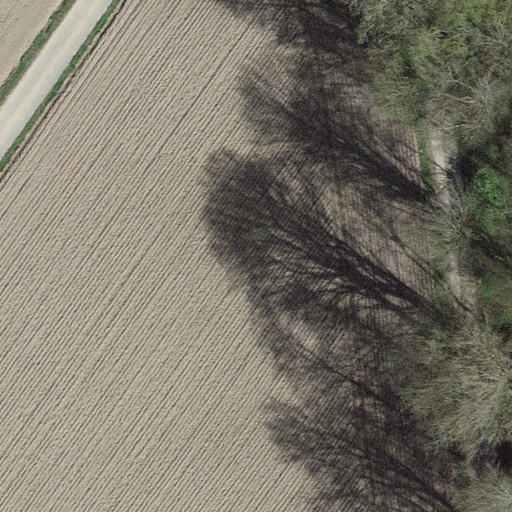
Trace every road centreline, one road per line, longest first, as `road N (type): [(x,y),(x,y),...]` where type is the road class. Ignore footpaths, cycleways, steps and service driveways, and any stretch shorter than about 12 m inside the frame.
road 1 (track): [(429,0),(496,511)]
road 2 (track): [(0,137),(97,0)]
